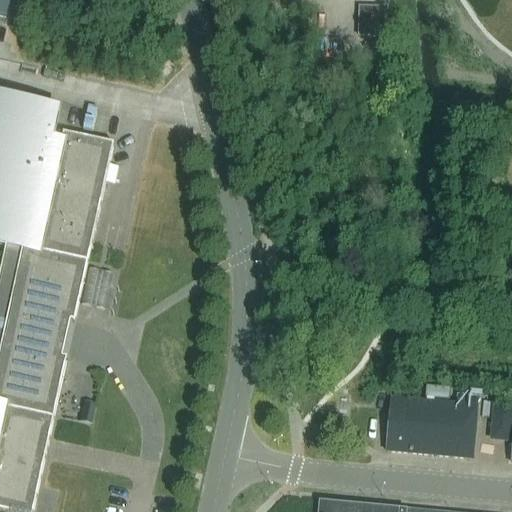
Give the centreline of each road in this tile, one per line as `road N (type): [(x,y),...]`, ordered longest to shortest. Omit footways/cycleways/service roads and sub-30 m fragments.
road 1 (unclassified): [(224,456),(240,383),(246,275),(191,0)]
road 2 (unclassified): [(511,492),(310,473),(224,456)]
road 3 (unknown): [(0,56),(213,104)]
